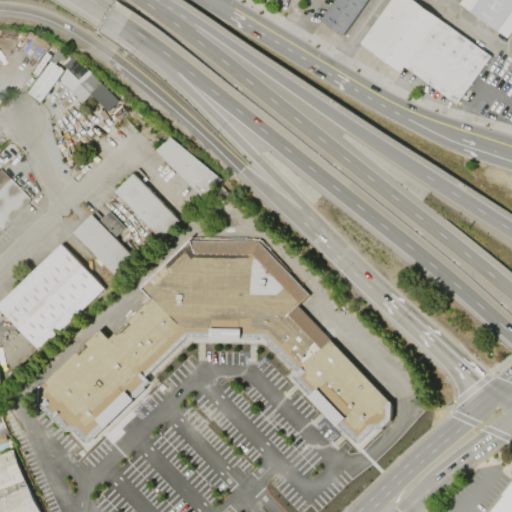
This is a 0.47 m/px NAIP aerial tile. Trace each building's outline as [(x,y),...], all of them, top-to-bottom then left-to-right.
[(322,20),(336,0),(369,0),(344,36),(322,20)] [(391,0),(413,0),(492,56),(457,104),(405,67),(402,72),(361,44),(391,0)] [(511,0),(511,32),(508,38),(460,4),(462,0),(511,0)] [(70,58),(58,50),(51,61),(63,69),(70,58)] [(81,82),(91,73),(74,57),(65,67),(81,82)] [(41,102),(63,71),(51,62),(28,93),(41,102)] [(92,94),(108,112),(119,101),(92,73),(72,92),(83,103),(92,94)] [(203,198),(158,151),(166,143),(167,143),(173,137),(223,179),(203,198)] [(0,171),(29,202),(0,230),(0,171)] [(162,238),(117,192),(136,174),(180,220),(162,238)] [(119,279),(74,232),(93,214),(100,221),(110,211),(126,227),(115,238),(138,261),(119,279)] [(224,241),(259,241),(310,295),(298,307),(391,405),(390,421),(358,452),(290,381),(295,376),(264,343),(263,344),(226,343),(191,343),(151,381),(155,385),(87,452),(40,404),(41,388),(100,330),(109,340),(152,298),(142,288),(191,240),(224,241)] [(105,288),(41,351),(39,348),(17,370),(10,363),(9,364),(5,344),(21,329),(0,308),(0,304),(62,244),(105,288)] [(0,511),(0,454),(11,450),(38,511),(0,511)] [(511,511),(490,511),(505,495),(503,493),(511,482),(511,511)]
